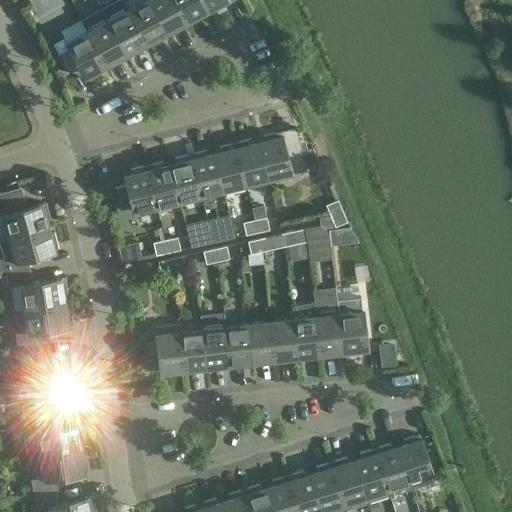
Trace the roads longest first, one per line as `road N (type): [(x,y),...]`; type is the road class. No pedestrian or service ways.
road 1 (residential): [(124,490),(369,413),(387,405),(384,382),(111,414)]
road 2 (residential): [(279,94),(247,32),(59,143)]
road 3 (residential): [(111,414),(96,275),(59,143)]
road 4 (residential): [(59,143),(279,94)]
road 5 (residential): [(59,143),(0,28)]
